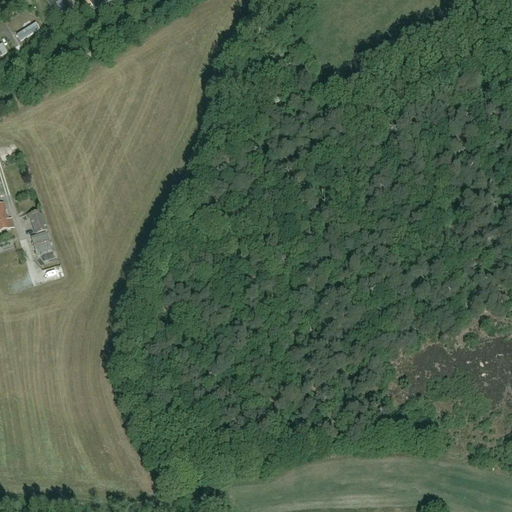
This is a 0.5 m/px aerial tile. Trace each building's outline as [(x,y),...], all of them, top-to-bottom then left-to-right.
[(47,0),(57,18),(62,15),(56,4),(60,2),(59,0),(47,0)] [(6,58),(11,56),(6,46),(1,49),(6,58)] [(3,204),(0,204),(0,232),(14,228),(11,219),(8,220),(3,204)] [(40,211),(28,215),(35,235),(46,231),(40,211)] [(37,257),(41,256),(51,253),(45,233),(31,238),(37,257)]
